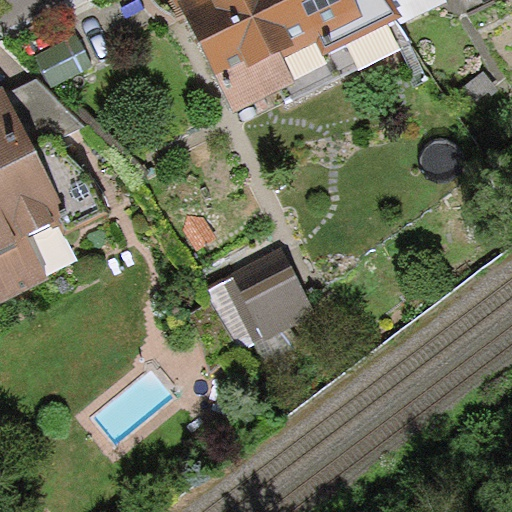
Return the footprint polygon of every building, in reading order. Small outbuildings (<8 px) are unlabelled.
[(204,19),(180,32),(208,86),(214,83),(236,72),(241,80),(268,66),(305,47),(350,24),(337,0),(204,0),(196,4),(204,19)] [(337,0),(350,24),(305,47),(317,58),(388,22),(373,0),(337,0)] [(373,0),(388,22),(392,29),(439,3),(437,0),(373,0)] [(236,72),(214,83),(221,98),(214,100),(226,121),(283,90),(268,66),(241,80),(236,72)] [(0,301),(0,302),(52,275),(35,243),(75,222),(7,92),(0,95),(0,301)] [(237,279),(271,353),(326,328),(291,254),(237,279)]
